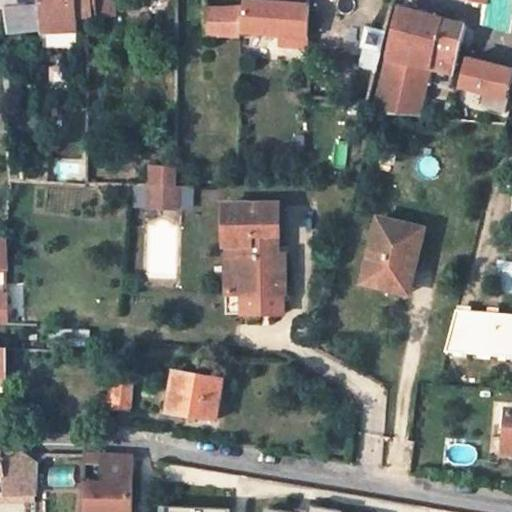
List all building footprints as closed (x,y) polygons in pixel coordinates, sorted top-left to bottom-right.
[(11,31),(39,28),(36,0),(3,0),(4,6),(8,6),(11,31)] [(36,0),(39,28),(41,46),(47,46),(45,31),(76,28),(75,18),(73,0),(36,0)] [(95,17),(94,0),(73,0),(75,18),(84,17),(95,17)] [(94,0),(95,17),(112,16),(111,0),(94,0)] [(486,16),(489,24),(510,31),(509,8),(511,0),(489,0),(489,4),(487,4),(486,16)] [(243,7),(241,25),(266,28),(277,30),(292,31),(307,30),(307,7),(285,6),(244,1),(243,7)] [(241,25),(243,7),(206,9),(205,35),(240,38),(241,25)] [(419,118),(432,69),(444,20),(422,14),(399,8),(373,115),(419,118)] [(454,74),(466,25),(459,23),(444,20),(432,69),(454,74)] [(77,42),(76,28),(45,31),(47,46),(77,42)] [(266,28),(266,38),(307,43),(307,30),(292,31),(277,30),(266,28)] [(381,50),(385,34),(368,30),(363,47),(381,50)] [(505,111),(511,84),(511,69),(468,59),(461,88),(485,93),(482,106),(505,111)] [(381,159),(395,162),(398,148),(384,146),(381,159)] [(86,184),(86,152),(75,152),(74,184),(86,184)] [(149,165),(148,185),(176,185),(176,165),(149,165)] [(47,183),(47,170),(10,168),(11,181),(47,183)] [(147,206),(181,208),(182,186),(176,185),(148,185),(147,206)] [(225,295),(285,295),(285,256),(280,256),(279,207),(225,207),(225,295)] [(363,284),(410,295),(426,229),(380,219),(363,284)] [(511,313),(456,309),(445,350),(511,356),(511,313)] [(167,410),(215,417),(223,379),(174,372),(167,410)] [(129,408),(133,383),(112,381),(111,401),(110,406),(129,408)] [(99,400),(98,414),(110,415),(110,406),(111,401),(99,400)] [(0,476),(4,476),(5,495),(34,494),(36,462),(23,451),(6,452),(0,452),(0,476)] [(106,457),(86,456),(85,483),(105,484),(106,457)] [(115,458),(106,457),(105,484),(85,483),(83,511),(135,511),(137,476),(137,459),(115,458)]
